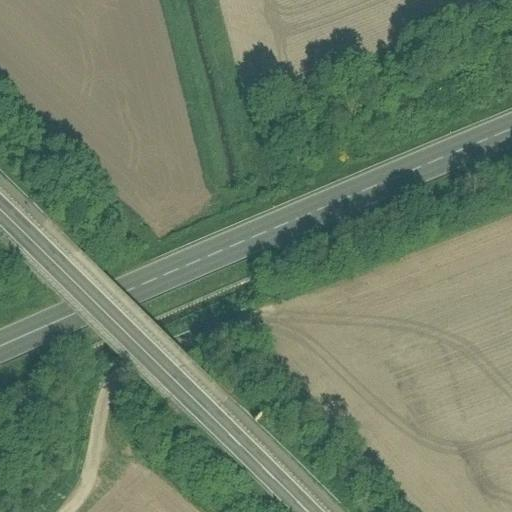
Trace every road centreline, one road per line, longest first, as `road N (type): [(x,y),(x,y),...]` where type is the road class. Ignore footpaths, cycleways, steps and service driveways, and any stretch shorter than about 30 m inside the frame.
road 1 (primary): [(511,135),(0,354)]
road 2 (secondary): [(0,210),(302,511)]
road 3 (track): [(263,316),(121,369),(85,488),(65,511)]
